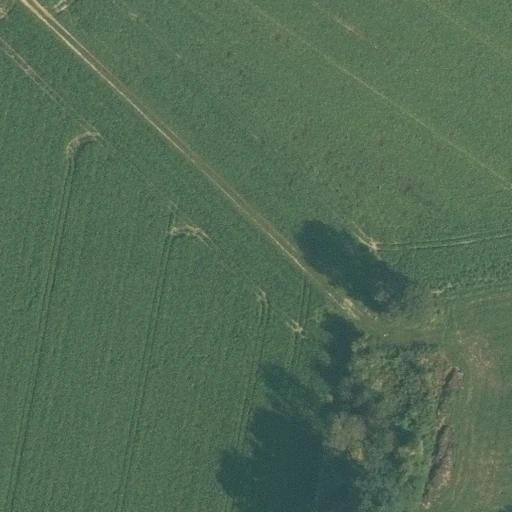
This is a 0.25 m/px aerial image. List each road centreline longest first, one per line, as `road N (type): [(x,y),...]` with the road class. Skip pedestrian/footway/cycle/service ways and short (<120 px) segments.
road 1 (track): [(25,0),(353,315),(438,330)]
road 2 (track): [(353,315),(316,511)]
